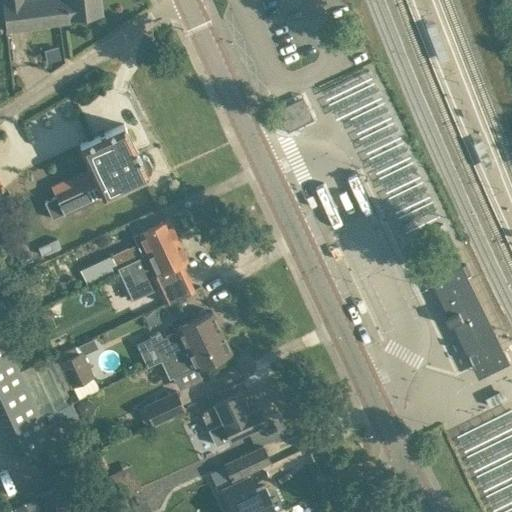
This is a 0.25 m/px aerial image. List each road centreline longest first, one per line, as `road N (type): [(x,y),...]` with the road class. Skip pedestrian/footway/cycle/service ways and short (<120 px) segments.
road 1 (tertiary): [(428,511),(186,0)]
road 2 (residential): [(0,112),(177,0)]
